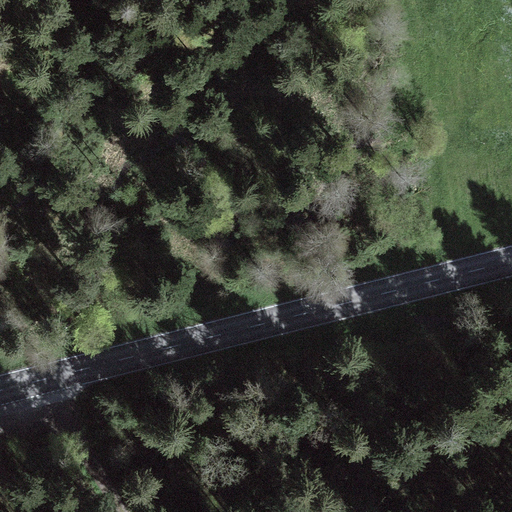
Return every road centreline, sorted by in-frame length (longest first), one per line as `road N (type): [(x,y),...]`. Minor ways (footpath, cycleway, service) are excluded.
road 1 (secondary): [(0,395),(511,265)]
road 2 (track): [(44,383),(128,511)]
